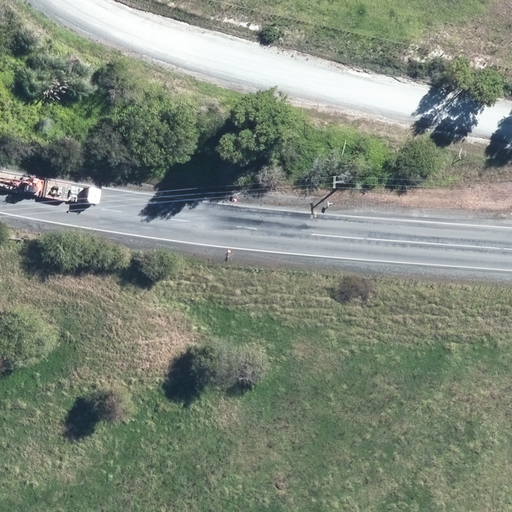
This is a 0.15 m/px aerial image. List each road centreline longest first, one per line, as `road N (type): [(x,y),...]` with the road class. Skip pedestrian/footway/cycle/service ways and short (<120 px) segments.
road 1 (tertiary): [(511,248),(112,212),(0,191)]
road 2 (unclassified): [(511,130),(187,50),(64,0)]
